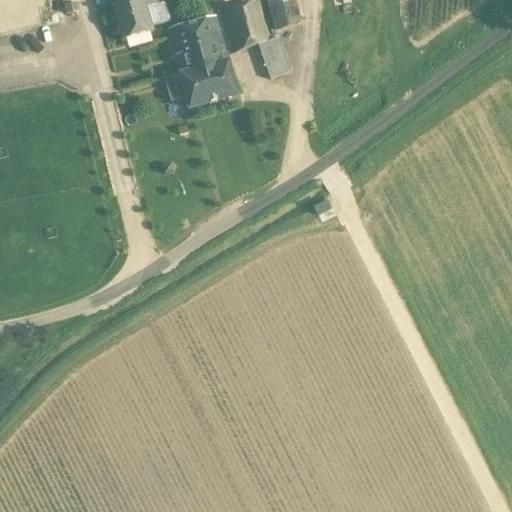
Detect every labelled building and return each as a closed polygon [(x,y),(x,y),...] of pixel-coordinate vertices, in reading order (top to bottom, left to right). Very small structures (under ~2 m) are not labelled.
[(135,0),(111,7),(122,42),(151,33),(153,33),(151,28),(170,23),(164,3),(157,5),(155,0),(135,0)] [(226,10),(220,11),(233,55),(257,48),(270,81),(290,74),(277,39),(269,42),(262,16),(259,1),(257,1),(256,0),(238,0),(240,6),(226,10)] [(265,0),(275,33),(302,25),(295,0),(265,0)] [(65,16),(78,13),(76,5),(63,8),(65,16)] [(216,18),(169,30),(180,73),(227,60),(216,18)] [(227,60),(180,73),(190,110),(237,97),(227,60)] [(314,208),(318,216),(332,209),(328,200),(314,208)]
